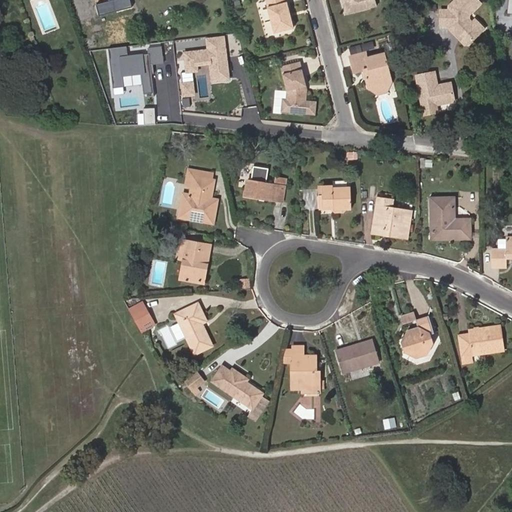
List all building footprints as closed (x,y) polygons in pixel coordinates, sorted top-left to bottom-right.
[(288,12),(290,12),(287,0),(267,0),(275,31),(294,26),(291,16),(289,17),(288,12)] [(342,0),(346,13),(377,4),(375,0),(342,0)] [(482,4),(477,0),(457,0),(450,7),(450,11),(442,11),(441,13),(442,26),(448,26),(466,45),(470,45),(482,32),(473,23),(470,20),(470,16),(480,7),(482,4)] [(476,21),(473,23),(482,32),(485,30),(476,21)] [(225,34),(204,36),(205,47),(182,49),(184,70),(208,68),(209,81),(230,79),(225,34)] [(369,86),(391,79),(384,51),(367,55),(365,50),(350,55),(355,71),(361,69),(364,68),(367,77),(369,86)] [(304,84),(306,83),(300,59),(279,64),(285,88),(285,97),(281,97),(281,109),(315,112),(316,100),(306,100),(307,88),(304,87),(304,84)] [(437,73),(418,77),(425,116),(440,113),(438,106),(456,103),(452,84),(439,86),(437,73)] [(388,89),(391,79),(369,86),(378,92),(388,89)] [(139,122),(155,122),(155,106),(140,106),(139,122)] [(250,177),(270,179),(271,166),(251,164),(250,177)] [(194,177),(195,170),(189,169),(186,185),(192,186),(194,177)] [(211,204),(211,199),(214,181),(215,173),(195,170),(194,177),(192,186),(191,196),(184,195),(180,217),(214,223),(216,206),(216,205),(211,204)] [(277,185),(247,181),(245,196),(283,202),(285,186),(286,180),(278,179),(277,185)] [(351,209),(350,189),(334,189),(334,186),(318,187),(318,199),(324,199),(324,207),(335,206),(335,210),(351,209)] [(451,235),(451,239),(471,238),(470,219),(455,219),(454,198),(431,199),(432,235),(451,235)] [(385,230),(408,234),(412,213),(392,209),(393,201),(378,199),(373,233),(384,235),(385,230)] [(408,238),(408,234),(385,230),(384,235),(408,238)] [(499,249),(491,249),(492,268),(507,268),(507,258),(511,258),(511,237),(506,238),(506,240),(499,240),(499,249)] [(201,269),(206,245),(182,240),(180,248),(186,249),(180,280),(204,284),(206,270),(201,269)] [(210,246),(206,245),(201,269),(206,270),(210,246)] [(249,287),(248,279),(241,280),(241,287),(249,287)] [(133,315),(146,308),(142,301),(129,308),(133,315)] [(195,355),(213,346),(202,323),(207,321),(198,304),(175,315),(195,355)] [(152,319),(146,308),(133,315),(139,326),(152,319)] [(403,324),(416,320),(413,311),(401,315),(403,324)] [(429,316),(416,320),(418,326),(408,330),(402,341),(405,352),(416,358),(428,355),(434,344),(431,334),(434,333),(429,316)] [(469,331),(470,333),(471,344),(461,346),(463,357),(473,355),(504,350),(500,326),(469,331)] [(471,344),(470,333),(459,335),(461,346),(471,344)] [(343,374),(380,363),(373,340),(336,351),(343,374)] [(301,393),(319,393),(319,372),(316,372),(316,356),(303,356),(303,346),(293,346),(293,350),(293,362),(291,362),(291,389),(301,389),(301,393)] [(293,362),(293,350),(285,350),(283,362),(291,362),(293,362)] [(473,355),(463,357),(464,364),(474,362),(473,355)] [(252,409),(262,394),(246,383),(247,380),(232,370),(230,372),(223,367),(213,381),(252,409)] [(197,371),(186,380),(194,391),(205,383),(197,371)]
